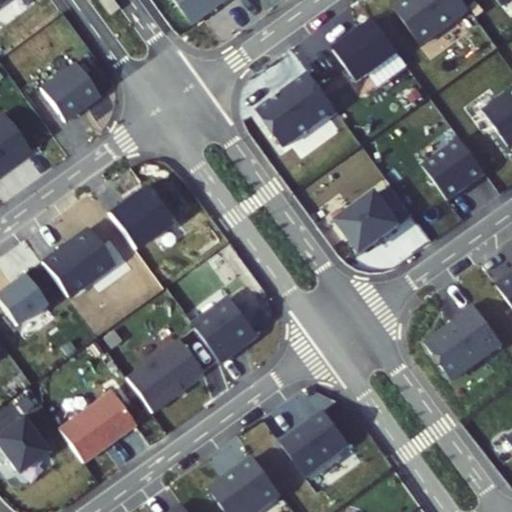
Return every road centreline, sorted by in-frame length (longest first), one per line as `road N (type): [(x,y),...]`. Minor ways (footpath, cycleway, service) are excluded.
road 1 (residential): [(343,329),(96,511)]
road 2 (residential): [(343,329),(177,111)]
road 3 (residential): [(482,511),(343,329)]
road 4 (residential): [(0,236),(177,111)]
road 5 (residential): [(343,329),(511,208)]
road 6 (residential): [(336,0),(177,111)]
road 7 (residential): [(177,111),(94,0)]
